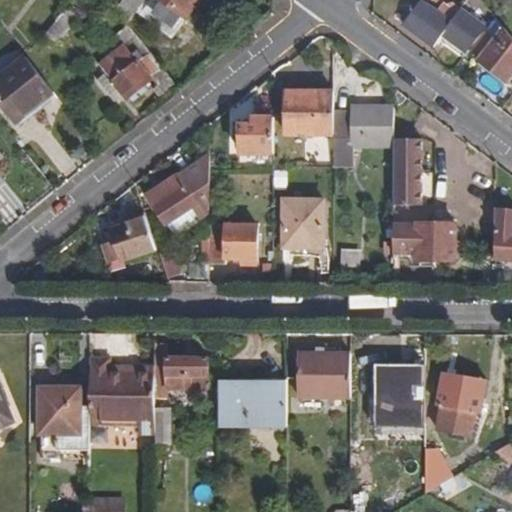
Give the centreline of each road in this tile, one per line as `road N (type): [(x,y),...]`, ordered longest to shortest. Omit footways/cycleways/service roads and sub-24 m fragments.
road 1 (residential): [(0,309),(511,313)]
road 2 (residential): [(0,270),(320,5)]
road 3 (residential): [(511,147),(320,5)]
